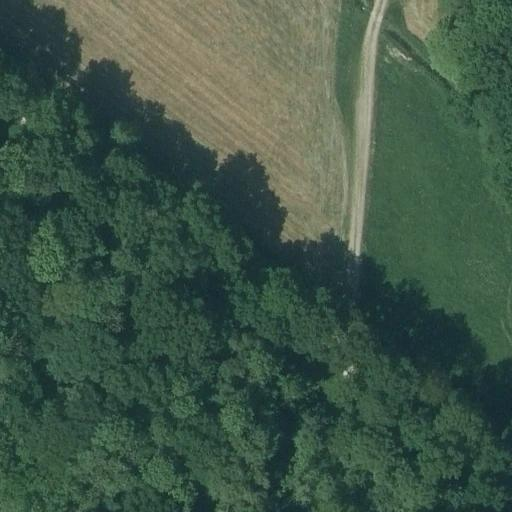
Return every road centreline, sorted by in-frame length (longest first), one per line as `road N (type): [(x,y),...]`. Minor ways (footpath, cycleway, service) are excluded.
road 1 (track): [(0,105),(511,494)]
road 2 (track): [(333,359),(351,289),(379,0)]
